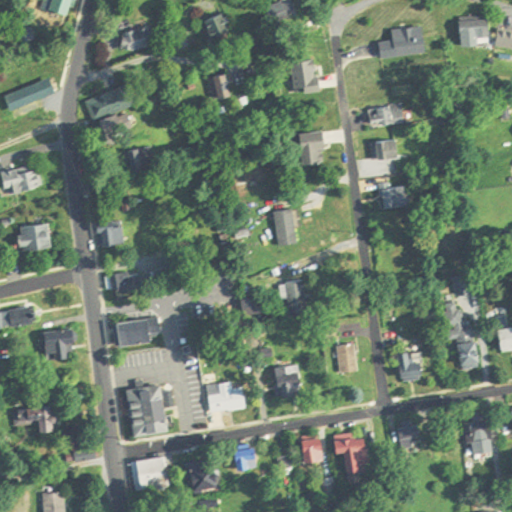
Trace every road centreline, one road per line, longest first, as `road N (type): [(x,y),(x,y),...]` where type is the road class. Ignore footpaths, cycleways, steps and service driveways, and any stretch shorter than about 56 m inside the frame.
road 1 (secondary): [(117,511),(68,141),(71,86),(94,0)]
road 2 (residential): [(384,414),(336,66),(346,28),(375,0)]
road 3 (residential): [(110,459),(511,392)]
road 4 (residential): [(71,86),(117,63),(160,60),(255,28)]
